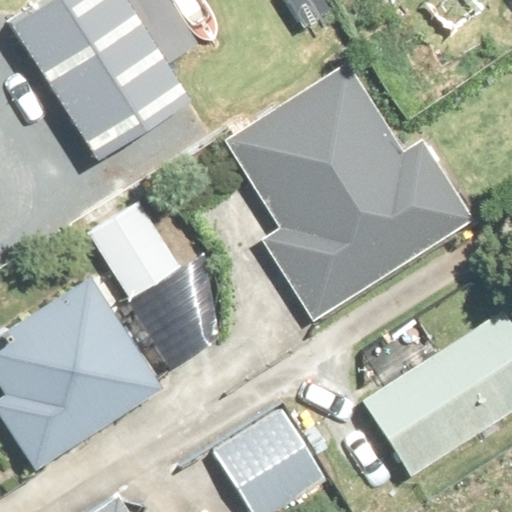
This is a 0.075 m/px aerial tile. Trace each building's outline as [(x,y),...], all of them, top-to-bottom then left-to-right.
[(259,231),(310,310),(471,207),(424,133),(401,147),(343,56),(221,134),(276,220),(259,231)] [(43,122),(0,146),(0,212),(18,244),(89,202),(43,122)] [(137,198),(84,228),(123,297),(176,266),(137,198)] [(81,274),(0,324),(0,380),(6,390),(0,394),(0,449),(19,479),(155,394),(81,274)] [(352,444),(366,466),(389,451),(405,476),(511,407),(511,326),(500,307),(356,399),(375,429),(352,444)] [(281,407),(210,450),(247,511),(269,511),(325,479),(281,407)] [(126,511),(116,496),(91,511),(126,511)]
